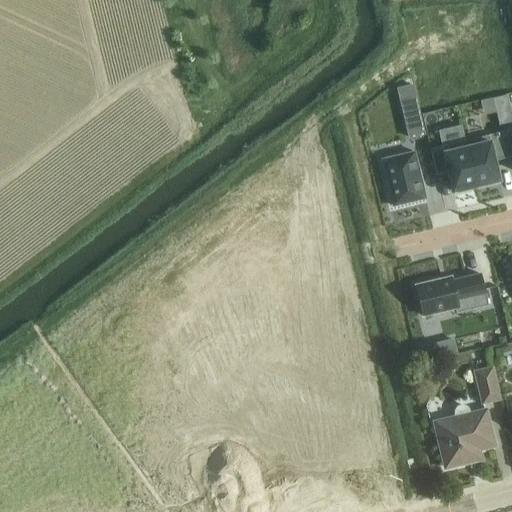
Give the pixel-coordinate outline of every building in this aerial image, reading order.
[(412,86),(398,89),(401,102),(415,99),(412,86)] [(511,113),(508,95),(491,99),(495,112),(497,122),(511,118),(511,113)] [(421,123),(406,126),(409,139),(424,135),(421,123)] [(511,130),(500,134),(506,159),(511,157),(511,130)] [(488,143),(466,148),(476,187),(499,182),(494,162),(506,159),(500,134),(487,137),(488,143)] [(443,148),(430,151),(436,176),(448,173),(452,193),(476,187),(466,148),(444,154),(443,148)] [(414,153),(381,161),(392,207),(425,199),(414,153)] [(477,273),(413,288),(421,320),(484,304),(477,273)] [(421,363),(456,354),(453,341),(418,349),(421,363)] [(482,404),(483,404),(499,400),(491,369),(475,373),(482,404)] [(456,410),(455,415),(457,422),(436,427),(445,468),(468,463),(466,453),(494,446),(485,411),(469,415),(469,412),(465,408),(460,407),(456,410)] [(86,511),(102,511),(104,511),(87,491),(77,500),(86,511)]
